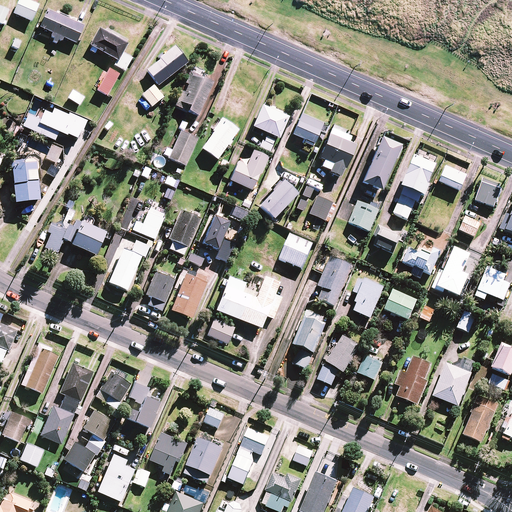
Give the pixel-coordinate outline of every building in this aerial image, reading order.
[(38,6),(24,0),(18,0),(13,14),(31,22),(38,6)] [(9,11),(0,7),(0,23),(3,25),(9,11)] [(57,11),(56,14),(47,10),(39,28),(52,33),(50,37),(52,38),(51,41),(57,44),(58,41),(62,42),(64,38),(75,44),(83,26),(74,22),(75,19),(57,11)] [(90,46),(91,47),(89,52),(95,56),(98,51),(117,61),(114,66),(124,72),(131,59),(121,53),(127,42),(100,27),(90,46)] [(187,62),(174,47),(146,72),(158,86),(187,62)] [(204,74),(192,68),(184,84),(187,85),(177,107),(197,116),(212,83),(202,79),(204,74)] [(118,75),(108,70),(96,90),(106,96),(118,75)] [(163,98),(153,86),(141,95),(151,107),(163,98)] [(83,98),(72,91),(67,99),(78,106),(83,98)] [(288,115),(262,104),(252,127),(278,139),(288,115)] [(54,141),(58,133),(66,137),(67,135),(77,140),(85,121),(69,113),(68,116),(53,109),(51,115),(44,111),(40,120),(28,115),(23,127),(54,141)] [(322,124),(301,115),(292,135),(313,144),(322,124)] [(238,131),(222,120),(201,149),(217,160),(238,131)] [(137,140),(147,143),(150,135),(152,137),(154,131),(141,126),(139,131),(140,131),(137,140)] [(350,137),(331,130),(320,158),(324,160),(321,167),(329,171),(329,173),(341,178),(354,146),(348,143),(350,137)] [(196,139),(180,132),(172,151),(166,149),(163,156),(185,166),(196,139)] [(272,146),(274,142),(265,136),(259,148),(272,156),(276,148),(272,146)] [(399,147),(380,139),(361,183),(380,192),(399,147)] [(60,149),(51,145),(46,159),(54,162),(60,149)] [(267,158),(253,151),(246,166),(238,162),(229,181),(251,191),(267,158)] [(436,167),(415,158),(406,178),(427,187),(436,167)] [(39,201),(35,163),(11,165),(14,203),(39,201)] [(59,169),(53,165),(46,173),(53,178),(59,169)] [(303,172),(288,166),(282,179),(297,186),(303,172)] [(466,177),(446,168),(439,183),(459,192),(466,177)] [(501,186),(483,180),(475,201),(494,208),(501,186)] [(296,194),(282,181),(258,206),(272,219),(296,194)] [(256,195),(248,192),(245,200),(252,203),(256,195)] [(332,203),(316,196),(308,214),(324,221),(332,203)] [(415,202),(402,196),(393,214),(407,220),(415,202)] [(69,212),(74,202),(66,199),(62,209),(69,212)] [(378,211),(358,202),(349,224),(369,233),(378,211)] [(199,219),(181,211),(168,239),(173,241),(169,249),(183,256),(199,219)] [(511,212),(509,218),(505,216),(499,230),(511,235),(511,212)] [(163,219),(148,213),(143,225),(136,222),(132,231),(154,240),(163,219)] [(228,223),(213,217),(202,244),(218,251),(215,258),(224,262),(232,243),(221,239),(228,223)] [(480,225),(465,218),(459,231),(474,238),(480,225)] [(95,256),(105,232),(75,220),(72,227),(68,225),(66,230),(51,224),(47,233),(50,234),(45,248),(57,253),(63,239),(71,243),(70,245),(95,256)] [(400,237),(378,227),(374,237),(377,238),(374,245),(392,254),(400,237)] [(313,245),(290,235),(279,260),(302,270),(313,245)] [(503,242),(495,238),(492,245),(499,249),(503,242)] [(149,247),(135,241),(130,253),(123,249),(108,283),(126,291),(141,256),(144,257),(149,247)] [(421,243),(416,253),(408,249),(402,263),(414,268),(411,275),(420,279),(423,272),(430,275),(431,273),(434,274),(437,266),(435,265),(441,252),(426,245),(421,243)] [(469,257),(454,250),(444,273),(440,271),(432,289),(459,301),(469,278),(461,275),(469,257)] [(203,259),(190,253),(187,261),(200,266),(203,259)] [(352,266),(330,257),(318,287),(323,289),(318,300),(335,307),(352,266)] [(241,269),(237,279),(244,281),(248,271),(241,269)] [(505,276),(487,269),(475,297),(484,301),(487,295),(503,302),(510,285),(503,282),(505,276)] [(207,279),(187,271),(171,310),(191,319),(207,279)] [(174,280),(155,272),(145,295),(151,298),(148,305),(161,311),(174,280)] [(278,284),(255,275),(251,286),(229,277),(216,311),(260,328),(265,316),(272,319),(280,297),(274,295),(278,284)] [(383,289),(359,278),(353,293),(358,295),(352,311),(370,319),(383,289)] [(416,302),(393,292),(384,312),(408,322),(416,302)] [(325,319),(307,312),(293,345),(299,348),(292,364),(307,370),(325,327),(322,325),(325,319)] [(475,317),(464,312),(457,329),(468,333),(475,317)] [(235,329),(213,320),(206,335),(228,345),(235,329)] [(0,365),(16,332),(0,323),(0,365)] [(419,329),(411,326),(408,335),(415,338),(419,329)] [(359,347),(343,337),(327,363),(343,373),(359,347)] [(51,350),(38,345),(21,385),(41,394),(57,356),(50,353),(51,350)] [(511,371),(511,352),(500,347),(491,368),(510,376),(511,371)] [(382,363),(365,356),(358,374),(375,381),(382,363)] [(431,365),(413,358),(406,374),(400,371),(395,385),(400,387),(396,397),(417,405),(426,382),(424,381),(431,365)] [(476,365),(463,360),(458,370),(446,364),(432,397),(458,407),(476,365)] [(58,394),(64,397),(59,410),(52,407),(40,436),(60,444),(66,430),(67,431),(79,403),(92,374),(71,365),(58,394)] [(337,373),(323,367),(317,380),(331,386),(337,373)] [(101,411),(105,403),(115,409),(130,385),(110,373),(96,397),(97,398),(92,406),(101,411)] [(508,382),(493,375),(488,385),(503,392),(508,382)] [(134,383),(129,397),(134,399),(134,401),(141,404),(137,413),(129,410),(126,419),(148,428),(158,403),(143,397),(147,389),(134,383)] [(498,405),(477,396),(470,414),(472,414),(463,435),(481,443),(498,405)] [(223,415),(210,410),(204,423),(218,429),(223,415)] [(64,460),(85,473),(104,442),(102,441),(113,423),(94,411),(83,429),(92,434),(84,448),(75,443),(64,460)] [(28,420),(11,412),(1,435),(19,443),(28,420)] [(511,413),(510,418),(506,416),(502,425),(506,426),(501,438),(508,442),(510,438),(511,438),(511,413)] [(269,438),(248,430),(231,469),(245,475),(254,453),(261,456),(269,438)] [(186,445),(162,434),(150,461),(165,468),(163,473),(170,476),(176,462),(178,463),(186,445)] [(224,445),(200,434),(183,474),(207,484),(224,445)] [(42,451),(26,444),(20,460),(36,467),(42,451)] [(312,453),(299,447),(293,461),(306,467),(312,453)] [(126,460),(112,455),(97,492),(121,502),(134,470),(124,466),(126,460)] [(150,474),(139,469),(133,483),(145,488),(150,474)] [(267,491),(262,504),(266,506),(265,507),(277,511),(281,511),(286,501),(292,503),(300,481),(288,476),(286,479),(272,474),(265,491),(267,491)] [(324,511),(337,483),(316,474),(299,511),(324,511)] [(342,511),(367,511),(374,498),(353,489),(342,511)] [(7,501),(2,499),(0,503),(0,511),(30,511),(33,506),(30,505),(31,501),(10,493),(7,501)] [(199,511),(203,505),(175,493),(169,506),(165,504),(162,510),(165,511),(199,511)] [(241,511),(243,508),(230,503),(225,511),(219,511),(218,511),(217,511),(241,511)]
